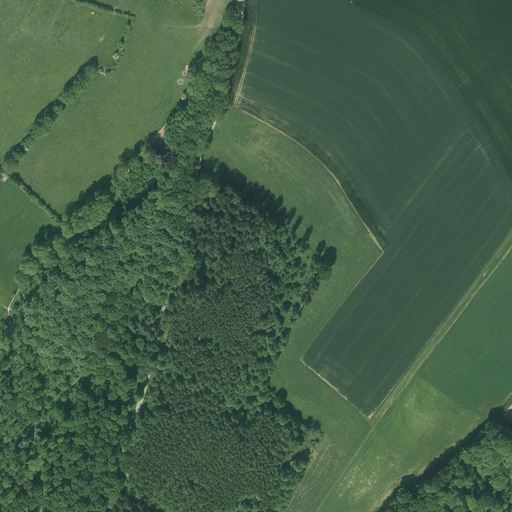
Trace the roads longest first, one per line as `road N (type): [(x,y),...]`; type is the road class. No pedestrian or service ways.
road 1 (unclassified): [(103,511),(147,375),(241,0)]
road 2 (track): [(511,248),(377,417)]
